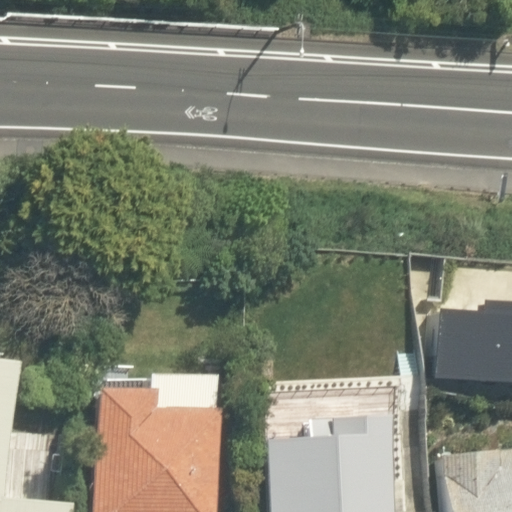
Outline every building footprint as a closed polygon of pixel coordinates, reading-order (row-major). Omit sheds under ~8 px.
[(407,312),(407,382),(454,382),(454,396),(511,395),(511,300),(430,301),(431,312),(407,312)] [(185,511),(189,364),(109,363),(108,389),(62,388),(59,511),(185,511)] [(266,434),(238,436),(242,511),(371,511),(366,414),(265,420),(266,434)] [(511,511),(511,460),(417,472),(421,511),(511,511)] [(0,511),(46,511),(47,500),(0,499),(0,511)]
